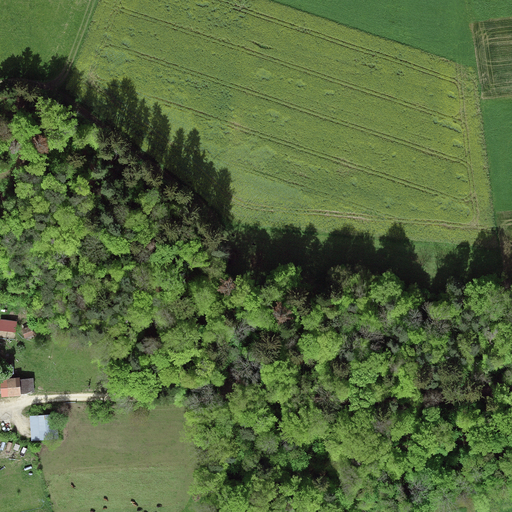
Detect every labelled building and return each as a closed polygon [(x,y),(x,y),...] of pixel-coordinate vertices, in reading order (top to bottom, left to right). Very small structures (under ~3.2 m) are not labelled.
[(17,322),(0,320),(0,322),(0,330),(16,332),(17,322)] [(31,326),(22,329),(25,337),(34,334),(31,326)] [(20,380),(20,378),(1,379),(2,397),(21,396),(21,394),(20,380)] [(34,379),(20,380),(21,394),(35,393),(34,379)] [(57,415),(30,416),(31,441),(58,439),(57,415)]
